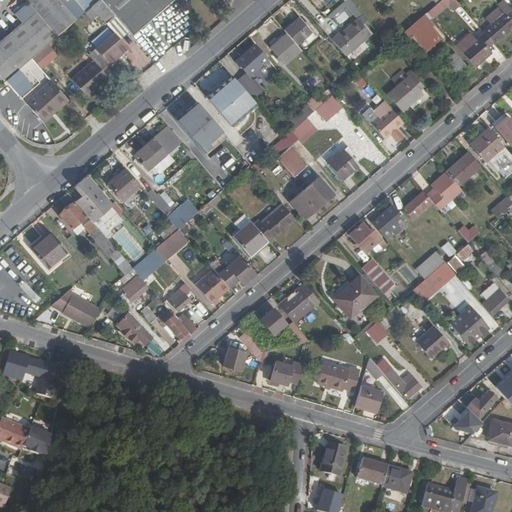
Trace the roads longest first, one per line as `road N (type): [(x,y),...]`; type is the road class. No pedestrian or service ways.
road 1 (residential): [(171,374),(511,71)]
road 2 (tertiary): [(47,188),(188,68)]
road 3 (residential): [(0,323),(171,374)]
road 4 (residential): [(399,441),(511,336)]
road 5 (residential): [(171,374),(302,412)]
